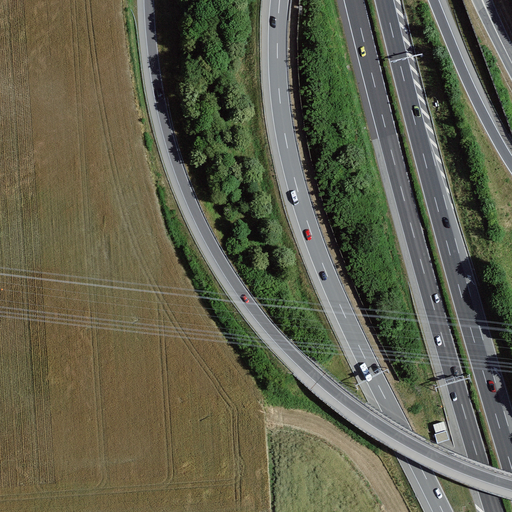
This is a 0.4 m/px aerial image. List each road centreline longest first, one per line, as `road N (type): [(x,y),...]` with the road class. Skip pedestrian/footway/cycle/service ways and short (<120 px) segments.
road 1 (motorway): [(149,0),(174,156),(200,223),(251,306),(319,379),(371,419),(511,485)]
road 2 (motorway): [(279,0),(282,119),(309,227),(442,511)]
road 3 (motorway): [(353,0),(494,511)]
road 4 (motorway): [(511,453),(384,0)]
road 5 (motorway): [(511,163),(433,0)]
